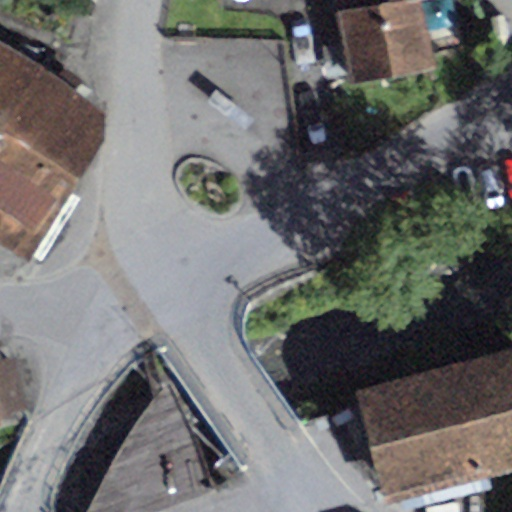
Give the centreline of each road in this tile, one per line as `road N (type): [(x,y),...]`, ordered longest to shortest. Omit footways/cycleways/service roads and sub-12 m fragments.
road 1 (tertiary): [(511,105),(306,220),(161,283)]
road 2 (residential): [(135,0),(134,129),(161,283)]
road 3 (unclassified): [(161,283),(82,375),(19,511)]
road 4 (unclassified): [(277,455),(161,283)]
road 5 (residential): [(161,283),(0,303)]
